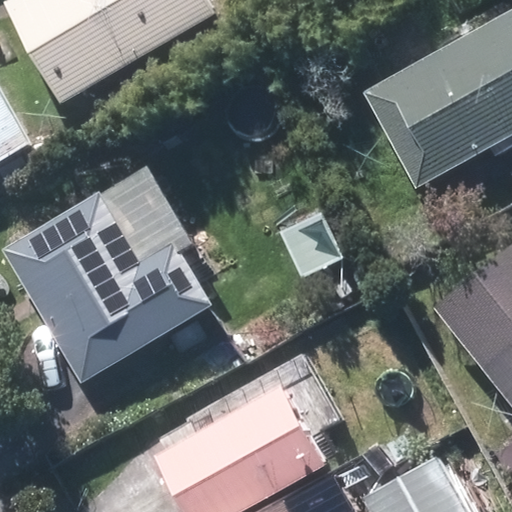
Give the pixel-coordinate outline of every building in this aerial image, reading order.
[(23,0),(79,96),(243,3),(240,0),(23,0)] [(511,14),(379,88),(432,182),(511,137),(511,14)] [(0,161),(44,137),(0,59),(0,161)] [(24,246),(99,372),(231,294),(196,237),(164,256),(123,187),(24,246)] [(511,256),(457,298),(511,371),(511,256)] [(171,452),(204,511),(237,511),(341,456),(301,382),(171,452)] [(271,511),(482,511),(452,457),(382,496),(391,511),(311,511),(302,495),(271,511)]
